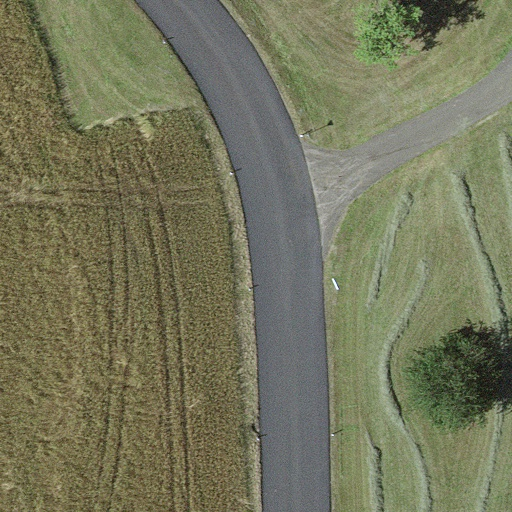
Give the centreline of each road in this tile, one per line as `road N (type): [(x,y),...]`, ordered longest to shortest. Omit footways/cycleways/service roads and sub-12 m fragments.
road 1 (secondary): [(291,511),(276,225),(256,142),(222,72),(168,0)]
road 2 (track): [(276,225),(511,82)]
